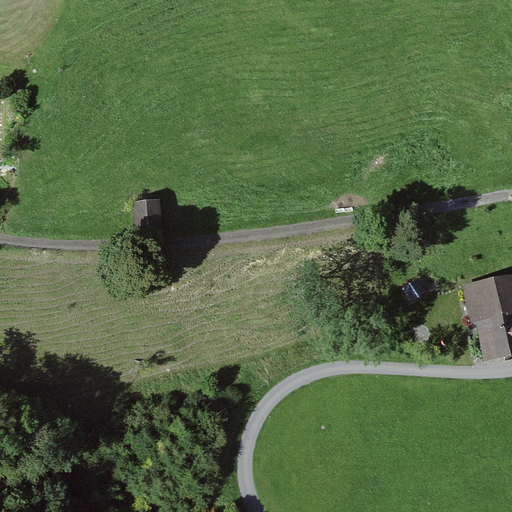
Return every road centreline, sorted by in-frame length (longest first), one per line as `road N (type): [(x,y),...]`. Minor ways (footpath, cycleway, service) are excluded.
road 1 (track): [(511,196),(154,247),(57,252),(0,233)]
road 2 (unclassified): [(258,511),(242,456),(257,420),(289,386),(339,369),(511,370)]
